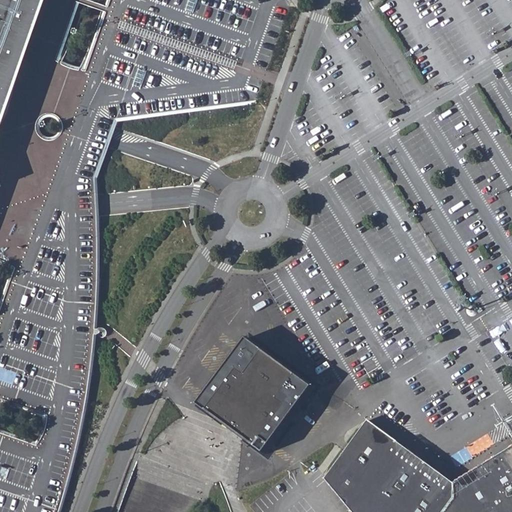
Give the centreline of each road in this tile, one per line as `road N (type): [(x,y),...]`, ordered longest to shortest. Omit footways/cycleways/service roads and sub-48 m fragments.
road 1 (residential): [(228,229),(143,360),(80,511)]
road 2 (residential): [(103,511),(143,408),(189,320),(234,248),(253,240)]
road 3 (residential): [(253,240),(265,236),(275,215),(258,190),(230,198),(228,229)]
